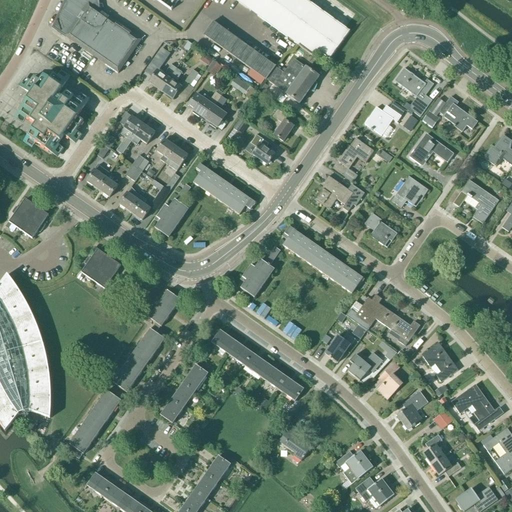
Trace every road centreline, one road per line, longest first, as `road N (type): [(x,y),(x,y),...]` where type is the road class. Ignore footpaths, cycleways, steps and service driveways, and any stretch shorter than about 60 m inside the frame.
road 1 (unclassified): [(438,511),(366,420),(314,373),(212,307)]
road 2 (residential): [(281,200),(132,96),(109,106),(55,189)]
road 3 (secondary): [(281,200),(385,49),(405,34)]
road 4 (residential): [(134,423),(184,457),(156,500),(103,465),(119,442)]
road 5 (residential): [(511,400),(468,343),(392,278)]
road 6 (secondary): [(202,270),(177,269),(55,189)]
road 7 (residential): [(511,269),(431,220),(392,278)]
road 8 (residential): [(134,423),(212,307)]
road 9 (residential): [(392,278),(281,200)]
road 10 (secondary): [(511,101),(432,38),(405,34)]
